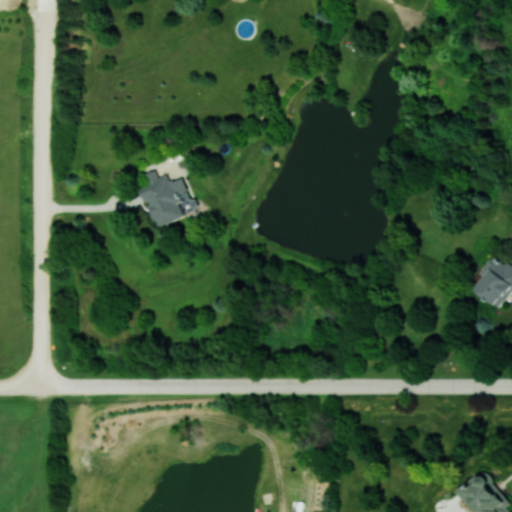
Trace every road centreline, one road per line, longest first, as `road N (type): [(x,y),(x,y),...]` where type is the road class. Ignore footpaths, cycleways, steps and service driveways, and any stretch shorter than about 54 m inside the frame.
road 1 (residential): [(40,386),(511,385)]
road 2 (residential): [(43,6),(40,386)]
